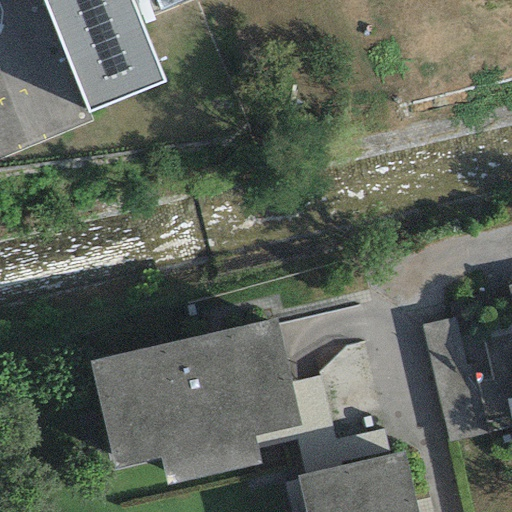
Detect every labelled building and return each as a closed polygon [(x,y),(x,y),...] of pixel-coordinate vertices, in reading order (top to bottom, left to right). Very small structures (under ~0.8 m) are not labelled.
[(132,0),(40,0),(87,115),(166,83),(132,0)] [(420,324),(447,442),(483,433),(456,316),(420,324)] [(276,317),(89,360),(113,467),(159,457),(165,484),(260,463),(256,447),(254,437),(301,426),(291,382),(276,317)] [(318,378),(291,382),(301,426),(254,437),(256,447),(296,439),(304,473),(389,454),(383,427),(334,439),(318,378)] [(304,473),(296,474),(304,511),(416,511),(403,451),(389,454),(304,473)]
